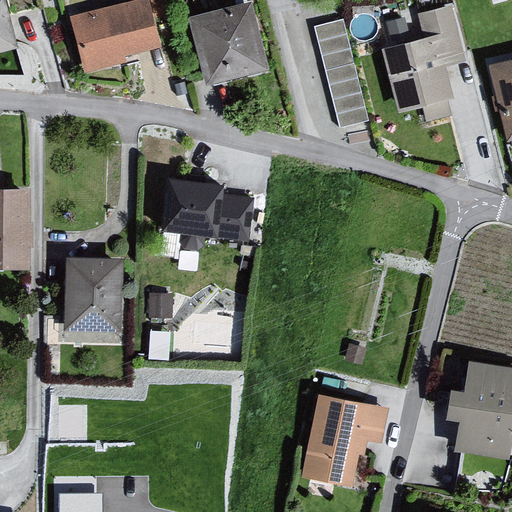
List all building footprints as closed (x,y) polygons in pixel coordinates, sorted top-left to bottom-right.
[(142,0),(124,0),(56,18),(78,75),(151,48),(142,0)] [(251,0),(242,0),(186,13),(202,82),(267,66),(251,0)] [(0,5),(0,58),(14,55),(0,5)] [(418,38),(375,49),(393,116),(416,111),(420,123),(450,120),(440,65),(463,62),(450,6),(415,13),(418,38)] [(343,17),(313,25),(339,127),(369,119),(343,17)] [(511,60),(484,66),(499,139),(511,136),(511,60)] [(216,184),(158,178),(156,228),(178,233),(180,248),(198,251),(201,235),(211,239),(215,192),(216,184)] [(17,189),(0,190),(0,270),(21,270),(17,189)] [(252,197),(215,192),(211,239),(247,244),(252,197)] [(116,261),(61,260),(61,334),(113,333),(116,261)] [(511,424),(511,371),(460,361),(456,389),(444,389),(438,420),(452,422),(450,455),(505,465),(511,424)] [(387,411),(311,395),(297,478),(355,491),(366,444),(380,448),(387,411)] [(101,511),(102,493),(59,494),(59,511),(101,511)]
